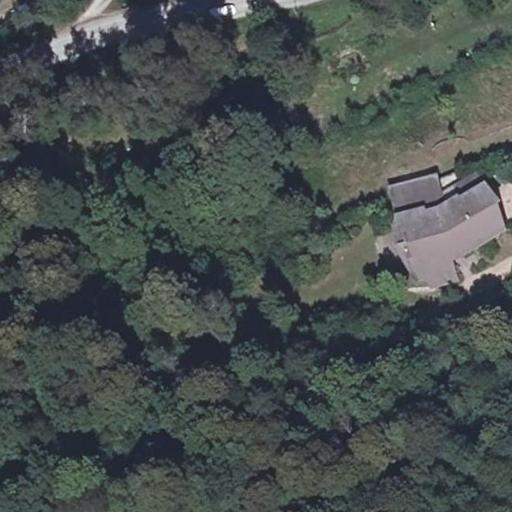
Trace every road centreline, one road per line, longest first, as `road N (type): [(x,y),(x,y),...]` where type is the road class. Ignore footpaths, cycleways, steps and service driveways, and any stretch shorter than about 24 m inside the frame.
road 1 (track): [(380,363),(101,511)]
road 2 (secondary): [(0,80),(86,48),(275,0)]
road 3 (residential): [(511,312),(380,363)]
